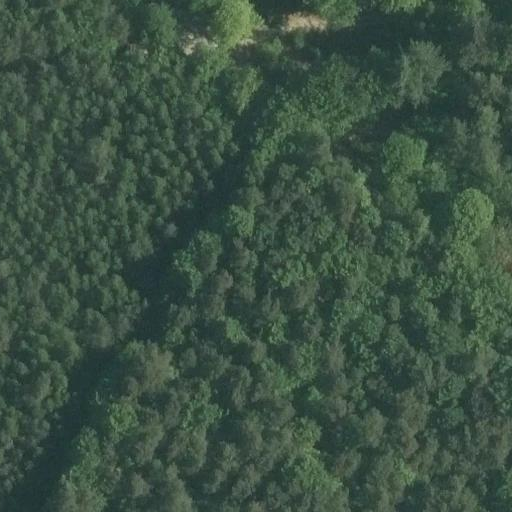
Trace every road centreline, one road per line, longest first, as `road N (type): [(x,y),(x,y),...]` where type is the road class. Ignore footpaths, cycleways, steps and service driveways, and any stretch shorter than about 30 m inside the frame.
road 1 (track): [(0,86),(511,3)]
road 2 (unclassified): [(511,292),(164,0)]
road 3 (track): [(511,226),(239,0)]
